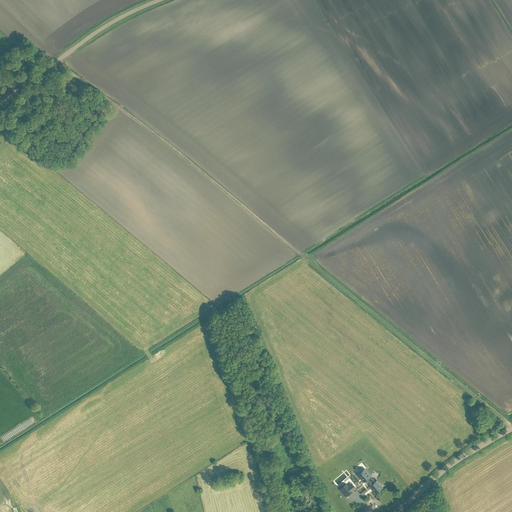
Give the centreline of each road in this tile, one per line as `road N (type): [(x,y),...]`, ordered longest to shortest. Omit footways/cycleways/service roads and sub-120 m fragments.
road 1 (track): [(56,60),(509,429)]
road 2 (unclassified): [(0,102),(101,28),(160,0)]
road 3 (tertiary): [(395,511),(443,470),(511,428)]
